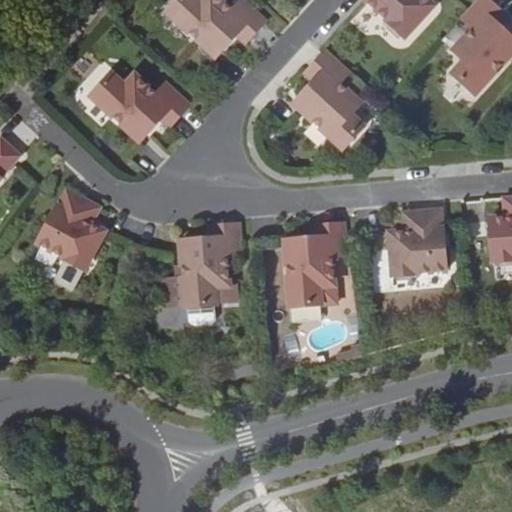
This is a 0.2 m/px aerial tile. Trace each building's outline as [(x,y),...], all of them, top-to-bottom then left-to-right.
[(245,44),(266,21),(242,0),(238,0),(231,9),(221,0),(201,0),(200,1),(198,0),(178,0),(167,12),(208,50),(215,42),(222,49),(236,35),(245,44)] [(364,0),(402,35),(431,4),(427,0),(364,0)] [(504,13),(489,0),(474,0),(458,18),(469,28),(450,48),(461,58),(449,71),(472,92),(510,51),(502,44),(509,36),(495,23),(504,13)] [(511,48),(511,38),(509,36),(502,44),(510,51),(511,48)] [(222,49),(215,42),(208,50),(215,57),(222,49)] [(338,152),(360,130),(347,118),(357,107),(337,88),(347,77),(322,54),(301,76),(311,85),(297,99),(298,100),(305,107),(301,111),(298,114),(338,152)] [(170,129),(191,105),(165,82),(155,93),(135,75),(125,86),(112,74),(91,97),(132,135),(139,127),(147,133),(160,120),(170,129)] [(301,111),(305,107),(298,100),(294,104),(301,111)] [(147,133),(139,127),(132,135),(139,141),(147,133)] [(0,178),(21,156),(1,137),(0,138),(0,178)] [(83,220),(92,203),(66,189),(36,244),(84,269),(105,232),(92,224),(83,220)] [(511,200),(503,202),(505,220),(511,219),(511,200)] [(101,208),(92,203),(83,220),(92,224),(101,208)] [(441,209),(411,212),(413,230),(404,231),(389,233),(392,275),(446,271),(441,209)] [(413,230),(411,212),(402,213),(404,231),(413,230)] [(511,219),(505,220),(490,222),(494,265),(511,263),(511,219)] [(239,223),(209,226),(210,239),(190,240),(191,251),(181,252),(185,307),(216,305),(215,287),(230,286),(227,259),(242,258),(239,223)] [(347,257),(344,223),(313,225),(314,239),(295,240),(296,251),(285,251),(290,307),(321,304),(319,287),(334,285),(332,259),(347,257)] [(191,251),(190,240),(179,241),(181,252),(191,251)] [(296,251),(295,240),(284,241),(285,251),(296,251)]
